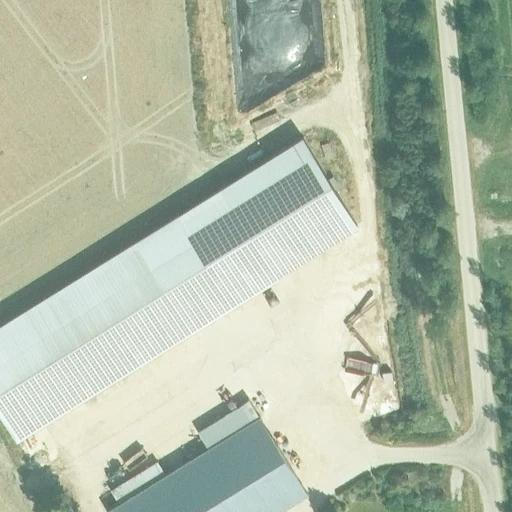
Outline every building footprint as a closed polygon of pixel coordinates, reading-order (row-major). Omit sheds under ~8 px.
[(358,224),(304,137),(0,326),(0,413),(15,437),(358,224)] [(202,436),(299,380),(276,341),(220,373),(230,391),(221,396),(227,406),(195,424),(202,436)] [(356,362),(335,373),(357,417),(379,406),(356,362)] [(163,424),(180,417),(175,406),(159,414),(163,424)] [(107,511),(276,511),(308,493),(260,416),(107,511)] [(22,435),(27,452),(43,448),(38,430),(22,435)]
